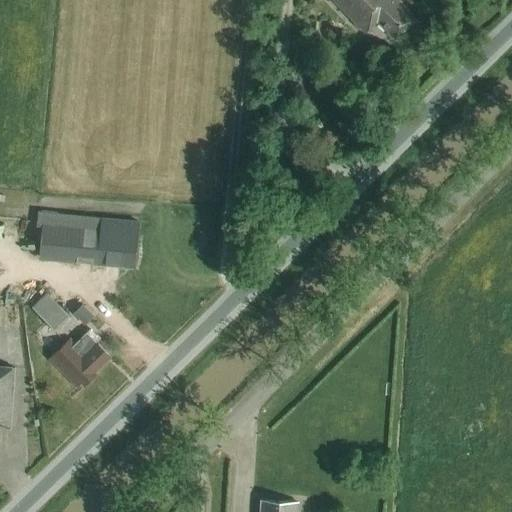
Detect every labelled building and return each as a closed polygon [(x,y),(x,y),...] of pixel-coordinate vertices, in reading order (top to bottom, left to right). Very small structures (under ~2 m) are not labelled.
[(331,0),(365,33),(377,21),(395,40),(416,19),(398,0),(397,0),(331,0)] [(14,209),(38,213),(39,203),(16,199),(14,209)] [(39,211),(38,227),(43,228),(43,224),(102,229),(103,217),(39,211)] [(43,228),(40,260),(98,265),(102,229),(43,224),(43,228)] [(46,293),(31,308),(55,332),(70,317),(46,293)] [(84,326),(94,316),(82,304),(72,314),(84,326)] [(48,360),(76,388),(80,383),(83,386),(96,374),(95,373),(110,358),(86,333),(75,344),(70,339),(48,360)] [(0,427),(12,429),(16,368),(0,367),(0,427)] [(297,511),(298,504),(292,503),(261,501),(259,511),(297,511)]
